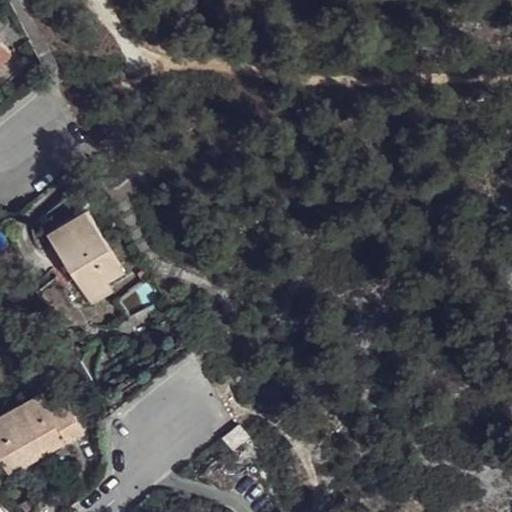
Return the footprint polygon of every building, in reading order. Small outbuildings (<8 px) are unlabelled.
[(0,43),(0,66),(11,53),(0,43)] [(96,214),(56,236),(91,299),(114,287),(131,277),(96,214)] [(157,285),(151,274),(138,281),(143,291),(157,285)] [(114,287),(91,299),(96,309),(119,296),(114,287)] [(0,425),(0,450),(17,480),(27,474),(38,468),(33,459),(68,439),(74,447),(90,437),(72,405),(56,414),(48,399),(0,425)] [(236,455),(251,443),(241,430),(227,442),(236,455)] [(68,439),(33,459),(38,468),(74,447),(68,439)]
